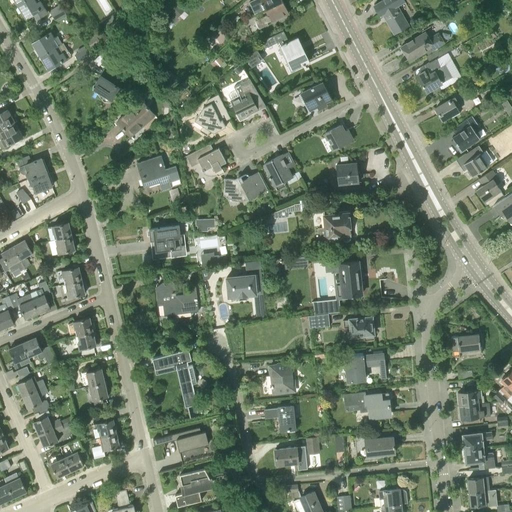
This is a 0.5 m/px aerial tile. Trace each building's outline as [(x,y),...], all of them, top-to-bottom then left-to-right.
[(33,0),(26,0),(18,5),(26,18),(33,14),(37,20),(47,14),(40,1),(36,3),(33,0)] [(267,8),(283,1),(282,0),(255,0),(250,2),(255,13),(267,8)] [(409,25),(398,6),(405,1),(404,0),(383,0),(375,5),(380,15),(383,14),(394,34),(409,25)] [(283,1),(266,9),(268,15),(258,20),(261,26),(289,13),(283,1)] [(174,15),(178,18),(185,10),(185,9),(177,2),(169,10),(169,11),(174,15)] [(49,11),(53,17),(64,10),(60,4),(49,11)] [(64,10),(53,17),(56,22),(67,16),(64,10)] [(442,15),(445,20),(451,16),(448,11),(442,15)] [(120,19),(117,13),(112,16),(115,22),(120,19)] [(178,18),(174,15),(170,20),(174,24),(178,19),(178,18)] [(298,38),(289,42),(284,31),(263,41),(266,48),(279,41),(292,69),(309,62),(298,38)] [(410,60),(430,48),(434,46),(425,32),(401,47),(410,60)] [(33,43),(41,56),(62,43),(58,36),(54,39),(51,33),(33,43)] [(100,44),(94,35),(85,41),(90,49),(88,50),(90,53),(100,44)] [(511,43),(509,38),(502,42),(507,51),(511,48),(511,43)] [(63,43),(62,43),(41,56),(49,69),(71,56),(63,43)] [(500,43),(493,47),(497,54),(504,50),(500,43)] [(430,62),(453,49),(451,44),(427,57),(430,62)] [(79,61),(90,54),(86,48),(75,55),(79,61)] [(109,64),(113,58),(106,50),(95,60),(99,65),(104,61),(109,64)] [(257,57),(260,55),(257,51),(245,58),(251,68),(260,62),(257,57)] [(216,69),(223,62),(219,57),(211,64),(216,69)] [(453,77),(445,64),(431,72),(426,64),(420,68),(422,72),(417,75),(426,92),(453,77)] [(243,71),(239,65),(234,69),(238,74),(243,71)] [(120,89),(114,85),(118,78),(105,69),(95,85),(94,85),(93,86),(112,100),(120,89)] [(240,121),(248,117),(247,116),(266,106),(251,77),(233,85),(239,96),(232,100),(238,114),(237,115),(240,121)] [(318,108),(326,104),(325,102),(331,99),(323,82),(302,93),(310,110),(317,106),(318,108)] [(220,120),(218,116),(227,111),(218,95),(210,100),(210,102),(203,106),(194,121),(203,126),(199,132),(207,136),(210,131),(214,133),(226,127),(222,120),(220,120)] [(453,117),(460,113),(456,106),(459,104),(455,97),(436,108),(442,120),(452,115),(453,117)] [(131,136),(155,115),(142,100),(117,121),(131,136)] [(0,131),(15,123),(8,110),(0,114),(0,131)] [(461,153),(466,149),(466,148),(480,138),(474,129),(479,126),(472,116),(452,130),(456,134),(452,137),(455,141),(458,144),(456,146),(461,153)] [(22,137),(15,123),(0,131),(0,146),(1,148),(5,146),(22,137)] [(344,132),(341,125),(325,133),(333,150),(353,140),(347,130),(344,132)] [(213,151),(209,144),(186,156),(192,167),(200,162),(206,174),(216,172),(218,176),(225,173),(222,168),(220,165),(226,162),(219,147),(213,151)] [(488,166),(480,154),(483,152),(479,146),(457,161),(462,169),(466,166),(469,171),(468,172),(471,176),(472,175),(473,176),(488,166)] [(292,175),(288,168),(295,164),(289,152),(264,164),(275,186),(283,182),(287,180),(289,184),(302,178),(299,171),(292,175)] [(29,178),(46,172),(42,159),(31,163),(28,155),(17,160),(19,167),(20,166),(20,168),(20,169),(20,170),(20,171),(21,171),(21,172),(22,173),(23,173),(23,174),(24,174),(25,174),(27,179),(29,178)] [(165,168),(161,156),(137,163),(144,187),(160,182),(162,190),(181,184),(175,165),(165,168)] [(363,174),(361,162),(345,164),(346,173),(341,173),(343,184),(359,182),(358,177),(364,177),(364,174),(363,174)] [(484,202),(501,191),(497,184),(500,182),(492,170),(482,177),(486,184),(476,190),(479,195),(479,196),(480,198),(482,199),(484,202)] [(46,172),(29,178),(31,185),(33,184),(36,192),(52,186),(46,172)] [(268,189),(258,172),(249,176),(248,175),(245,174),(235,179),(224,179),(224,193),(235,193),(237,198),(241,198),(247,194),(249,199),(268,189)] [(23,203),(31,199),(22,189),(17,192),(23,203)] [(511,192),(493,205),(502,218),(505,216),(511,225),(511,224),(511,192)] [(0,213),(1,216),(8,212),(1,199),(0,199),(0,213)] [(300,200),(300,204),(301,210),(301,211),(314,210),(313,199),(300,200)] [(15,219),(21,216),(18,210),(12,213),(15,219)] [(280,218),(279,210),(270,214),(271,219),(280,218)] [(351,238),(351,237),(348,211),(340,212),(340,214),(325,216),(327,239),(341,237),(342,239),(343,240),(345,241),(346,241),(347,241),(348,241),(350,240),(350,239),(351,238)] [(52,226),(55,239),(72,235),(69,222),(52,226)] [(149,229),(151,241),(155,241),(156,252),(182,248),(179,226),(149,229)] [(72,235),(55,239),(49,241),(52,254),(75,249),(72,235)] [(25,239),(13,246),(25,268),(31,265),(27,259),(26,259),(25,257),(33,252),(25,239)] [(25,268),(13,246),(1,253),(8,266),(16,262),(18,264),(16,265),(20,271),(25,268)] [(215,264),(227,263),(226,255),(214,256),(215,264)] [(202,266),(215,264),(214,256),(201,258),(202,266)] [(285,269),(309,266),(308,256),(284,259),(285,269)] [(359,269),(358,261),(338,263),(340,285),(337,285),(338,297),(343,296),(343,297),(344,297),(345,299),(353,298),(353,296),(361,295),(360,279),(362,279),(361,269),(359,269)] [(62,270),(65,284),(82,280),(79,266),(62,270)] [(201,270),(203,280),(209,279),(213,270),(213,267),(201,270)] [(255,275),(227,277),(229,297),(239,296),(239,300),(247,300),(246,296),(256,295),(255,275)] [(32,300),(38,314),(50,308),(45,295),(50,292),(45,280),(40,283),(42,288),(36,291),(38,297),(32,300)] [(82,280),(65,284),(68,297),(85,294),(82,280)] [(175,285),(172,281),(165,286),(163,282),(157,287),(156,287),(159,305),(166,304),(167,315),(198,311),(195,282),(183,284),(184,294),(177,295),(176,285),(175,285)] [(9,296),(14,307),(19,305),(25,319),(38,314),(32,300),(29,294),(19,298),(16,293),(9,296)] [(0,325),(2,329),(14,324),(8,310),(14,307),(9,296),(2,299),(5,304),(0,305),(0,325)] [(330,326),(328,314),(301,317),(301,321),(304,320),(304,319),(309,318),(310,328),(330,326)] [(374,339),(372,317),(344,320),(344,328),(351,327),(352,336),(364,335),(364,340),(374,339)] [(77,336),(93,332),(90,318),(73,321),(77,336)] [(96,345),(93,332),(77,336),(80,349),(96,345)] [(481,354),(479,334),(452,337),(453,352),(459,351),(460,356),(481,354)] [(36,337),(23,343),(29,357),(38,353),(40,358),(45,356),(48,364),(55,361),(49,346),(41,349),(36,337)] [(31,362),(29,357),(23,343),(9,349),(14,361),(13,361),(16,368),(21,366),(31,362)] [(197,404),(188,362),(192,361),(189,349),(153,357),(155,369),(176,364),(185,406),(197,404)] [(349,381),(365,380),(363,365),(373,364),(373,363),(385,362),(384,353),(346,357),(349,381)] [(296,392),(293,361),(269,364),(270,373),(271,373),(273,383),(271,384),(273,395),(296,392)] [(17,371),(20,378),(30,373),(27,367),(17,371)] [(90,386),(105,383),(101,368),(87,371),(90,386)] [(498,392),(502,396),(511,386),(511,369),(501,381),(505,385),(498,392)] [(459,380),(469,379),(468,371),(458,372),(459,380)] [(30,373),(20,378),(21,382),(17,383),(23,396),(46,387),(44,381),(37,384),(38,385),(35,386),(30,373)] [(75,388),(73,382),(67,384),(68,390),(75,388)] [(108,397),(105,383),(90,386),(93,400),(108,397)] [(511,386),(502,396),(505,399),(506,400),(508,398),(509,398),(511,395),(511,386)] [(46,387),(23,396),(28,409),(31,407),(34,414),(48,408),(50,407),(48,400),(42,403),(38,394),(41,393),(42,394),(48,391),(46,387)] [(458,392),(460,405),(484,402),(483,395),(481,396),(480,390),(458,392)] [(500,403),(505,399),(502,396),(498,392),(493,396),(500,403)] [(390,413),(388,393),(366,395),(366,394),(359,395),(359,393),(350,394),(350,396),(345,397),(346,410),(360,409),(360,412),(369,411),(370,415),(390,413)] [(484,402),(460,405),(461,419),(484,417),(489,416),(488,402),(484,402)] [(295,429),(292,406),(277,407),(277,408),(265,409),(266,418),(278,417),(279,431),(295,429)] [(48,408),(34,414),(37,420),(33,422),(39,434),(62,425),(60,420),(54,422),(54,423),(51,425),(48,416),(51,415),(48,408)] [(100,437),(116,433),(113,420),(97,423),(100,437)] [(68,422),(62,425),(39,434),(44,447),(58,441),(55,433),(58,432),(70,427),(68,422)] [(201,433),(200,428),(183,432),(183,431),(180,431),(180,432),(153,439),(155,445),(177,439),(179,451),(209,444),(206,432),(201,433)] [(463,435),(465,449),(486,446),(486,440),(492,439),(491,432),(463,435)] [(116,433),(100,437),(102,445),(92,448),(95,458),(105,456),(104,450),(119,446),(116,433)] [(3,435),(0,436),(0,451),(9,448),(3,435)] [(308,454),(319,453),(317,437),(306,438),(308,454)] [(367,455),(395,453),(393,437),(365,439),(367,455)] [(74,453),(64,458),(70,472),(84,465),(79,453),(84,451),(79,439),(69,444),(74,453)] [(296,447),(298,463),(299,470),(307,469),(305,446),(296,447)] [(486,446),(465,449),(466,463),(483,461),(484,469),(495,467),(494,453),(487,454),(486,446)] [(277,465),(298,463),(296,447),(275,449),(277,465)] [(70,472),(64,458),(51,463),(57,477),(70,472)] [(0,468),(1,471),(11,467),(7,459),(0,462),(0,468)] [(502,473),(511,472),(511,465),(502,467),(502,473)] [(178,506),(202,500),(199,490),(214,486),(205,469),(180,475),(184,492),(175,494),(178,506)] [(4,477),(7,483),(13,497),(27,491),(21,480),(23,479),(20,472),(17,473),(16,472),(4,477)] [(468,479),(470,493),(491,490),(489,479),(483,479),(483,477),(468,479)] [(0,502),(13,497),(7,483),(0,486),(0,502)] [(301,497),(298,491),(297,485),(284,486),(284,488),(275,491),(277,497),(285,495),(285,493),(289,492),(290,498),(301,497)] [(131,506),(127,489),(115,491),(119,509),(112,510),(112,511),(135,511),(134,505),(131,506)] [(381,506),(401,504),(408,503),(407,494),(407,493),(406,492),(406,491),(405,491),(405,490),(403,490),(403,489),(402,489),(399,490),(399,489),(379,491),(381,506)] [(491,490),(470,493),(471,507),(486,505),(486,506),(497,505),(496,489),(491,490)] [(306,511),(322,511),(314,492),(301,497),(306,511)] [(95,511),(96,511),(92,502),(72,511),(95,511)]
